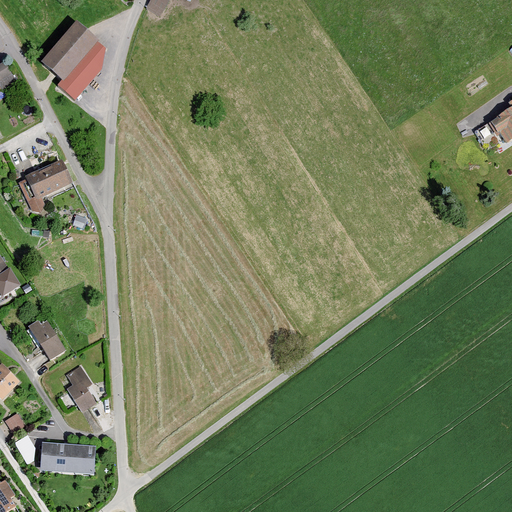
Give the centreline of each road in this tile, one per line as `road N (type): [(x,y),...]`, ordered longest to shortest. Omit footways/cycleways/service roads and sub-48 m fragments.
road 1 (unclassified): [(124,498),(511,206)]
road 2 (residential): [(124,498),(106,220)]
road 3 (residential): [(106,220),(111,109),(139,0)]
road 4 (residential): [(106,220),(0,26)]
